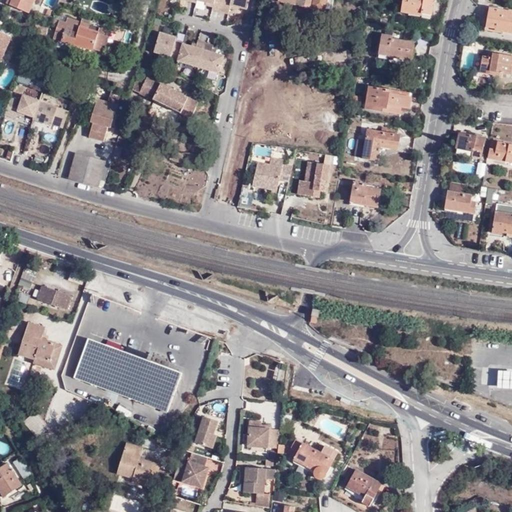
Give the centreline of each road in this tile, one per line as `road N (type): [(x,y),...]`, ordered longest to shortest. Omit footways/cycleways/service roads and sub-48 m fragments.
road 1 (unclassified): [(324,251),(108,201),(0,165)]
road 2 (unknown): [(211,225),(238,37),(180,16)]
road 3 (primary): [(0,230),(202,295)]
road 4 (residential): [(250,323),(232,468),(210,511)]
road 5 (primary): [(454,413),(295,331)]
road 6 (residential): [(446,94),(420,225)]
road 7 (primary): [(290,346),(402,405)]
